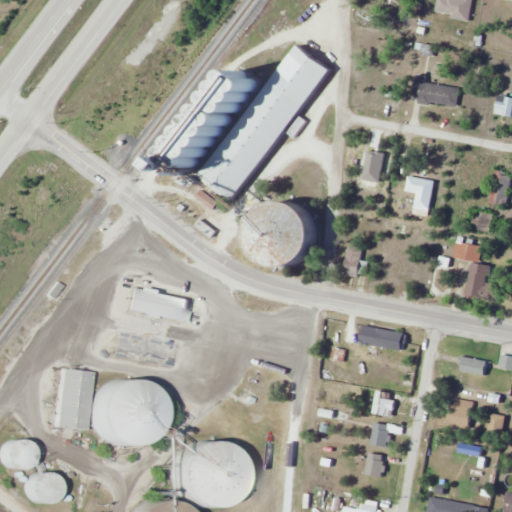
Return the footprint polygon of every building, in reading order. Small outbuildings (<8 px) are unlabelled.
[(385,0),(385,8),(391,9),(391,0),(404,0),(411,0),(385,0)] [(510,0),(494,0),(489,30),(505,32),(510,0)] [(261,43),(282,14),(267,3),(246,31),(261,43)] [(372,23),(372,11),(360,12),(360,24),(372,23)] [(300,42),(331,64),(232,200),(202,178),(300,42)] [(239,87),(251,94),(258,80),(246,74),(239,87)] [(460,87),(418,82),(416,102),(458,108),(460,87)] [(511,116),(511,98),(499,96),(495,113),(511,116)] [(375,193),(383,146),(372,144),(364,192),(375,193)] [(187,160),(178,154),(171,165),(185,174),(189,169),(184,166),(187,160)] [(511,183),(511,173),(498,170),(489,203),(506,207),(511,183)] [(417,197),(415,208),(431,211),(436,181),(409,176),(406,195),(417,197)] [(203,197),(217,207),(221,201),(207,191),(203,197)] [(274,266),(288,267),(301,261),(310,252),(315,239),(314,225),(307,213),(296,204),(283,201),(271,203),(260,210),(253,220),(249,232),(251,244),(256,254),(264,262),(274,266)] [(480,247),(459,241),(454,256),(476,263),(480,247)] [(361,277),(364,249),(347,247),(344,275),(361,277)] [(498,301),(500,286),(487,284),(490,266),(472,263),(467,296),(498,301)] [(128,312),(185,321),(189,296),(132,287),(128,312)] [(408,334),(364,326),(361,344),(405,351),(408,334)] [(488,361),(462,356),(460,372),(486,376),(488,361)] [(54,370),(83,374),(76,430),(47,426),(54,370)] [(113,445),(126,445),(139,440),(149,430),(153,417),(152,404),(145,391),(134,383),(121,380),(109,382),(98,389),(91,399),(87,411),(89,422),(94,433),(102,440),(113,445)] [(393,415),(396,394),(378,391),(375,412),(393,415)] [(449,425),(471,430),(477,403),(454,398),(449,425)] [(403,434),(404,426),(375,423),(372,445),(388,447),(390,432),(403,434)] [(2,443),(0,444),(0,467),(2,469),(9,471),(17,469),(22,463),(24,456),(22,448),(17,443),(9,441),(2,443)] [(196,507),(210,508),(223,502),(232,493),(237,480),(236,466),(229,454),(218,445),(205,442),(192,444),(182,451),(174,461),(171,473),(172,485),(178,495),(186,503),(196,507)] [(469,467),(470,457),(438,452),(436,462),(469,467)] [(384,476),(385,454),(369,453),(368,475),(384,476)] [(25,477),(20,482),(18,490),(20,497),(25,503),(33,505),(41,503),(46,497),(48,490),(46,482),(41,477),(33,475),(25,477)] [(472,511),(489,511),(490,507),(431,497),(428,511),(459,511),(460,510),(472,511)] [(181,511),(170,503),(156,500),(144,502),(133,509),(130,511),(181,511)] [(351,511),(375,511),(376,506),(349,502),(348,511),(352,511),(351,511)]
